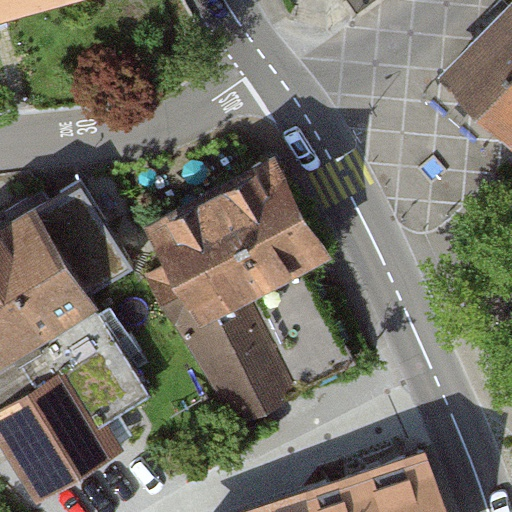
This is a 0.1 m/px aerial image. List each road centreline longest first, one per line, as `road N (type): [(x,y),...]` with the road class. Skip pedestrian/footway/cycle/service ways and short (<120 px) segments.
road 1 (tertiary): [(490,511),(345,180),(280,78)]
road 2 (residential): [(280,78),(248,80),(185,118),(0,144)]
road 3 (residential): [(280,78),(334,75),(438,0)]
